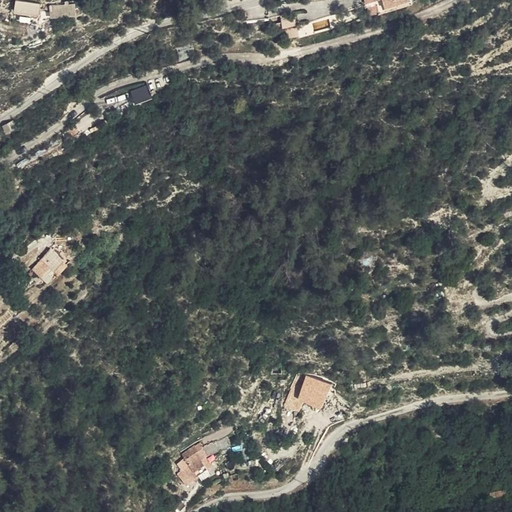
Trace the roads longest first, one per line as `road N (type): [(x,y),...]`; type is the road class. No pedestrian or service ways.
road 1 (track): [(0,160),(29,148),(103,91),(233,53),(275,56),(404,24),(449,0)]
road 2 (unclassified): [(197,511),(219,500),(282,490),(305,476),(334,435),(360,422),(511,391)]
road 3 (unclassified): [(257,0),(149,27),(0,121)]
